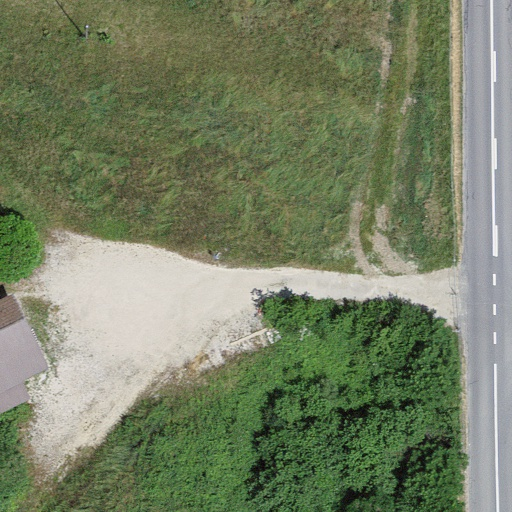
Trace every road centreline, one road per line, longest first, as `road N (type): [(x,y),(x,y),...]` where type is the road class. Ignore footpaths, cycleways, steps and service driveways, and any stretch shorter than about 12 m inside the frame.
road 1 (secondary): [(498,344),(494,0)]
road 2 (secondary): [(507,511),(498,344)]
